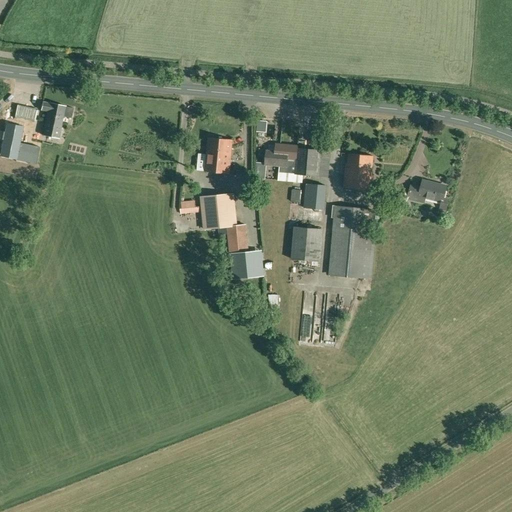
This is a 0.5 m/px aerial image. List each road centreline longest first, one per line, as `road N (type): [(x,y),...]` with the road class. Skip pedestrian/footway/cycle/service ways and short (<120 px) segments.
road 1 (secondary): [(511,138),(377,107),(0,71)]
road 2 (unclassified): [(348,511),(511,411)]
